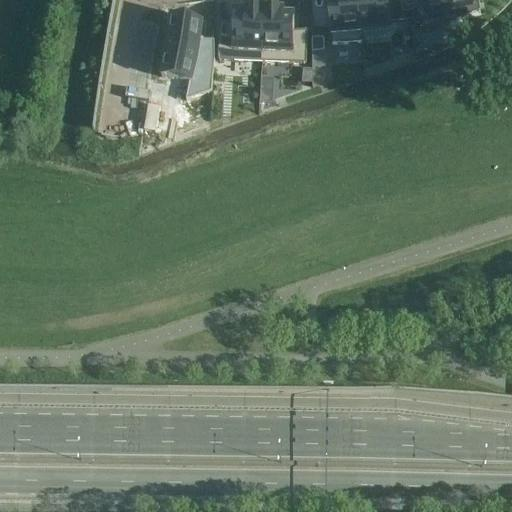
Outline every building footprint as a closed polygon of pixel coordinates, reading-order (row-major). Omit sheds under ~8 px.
[(327,0),(331,46),(362,44),(361,36),(358,0),(327,0)] [(358,0),(361,36),(391,33),(388,0),(358,0)] [(477,0),(428,0),(429,3),(417,6),(421,31),(447,26),(479,10),(477,0)] [(219,22),(217,57),(261,59),(264,9),(245,8),(245,13),(233,13),(233,23),(219,22)] [(282,10),(264,9),(261,59),(306,61),(307,31),(294,31),(295,17),(282,16),(282,10)] [(202,22),(172,18),(163,78),(191,80),(189,101),(212,92),(213,45),(199,44),(202,22)] [(323,39),(311,40),(311,52),(323,51),(323,39)] [(302,69),(301,84),(312,85),(312,70),(302,69)] [(205,115),(190,121),(195,134),(209,128),(205,115)]
